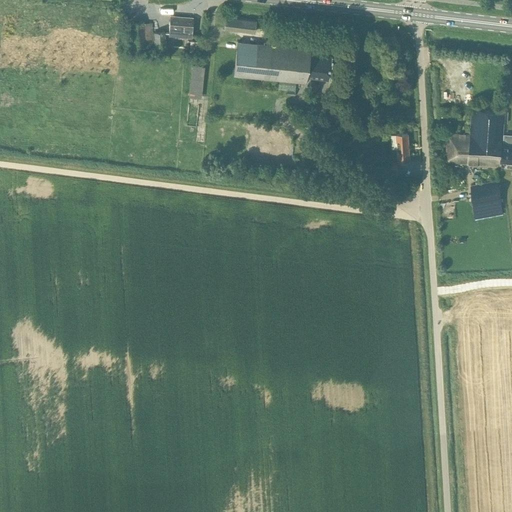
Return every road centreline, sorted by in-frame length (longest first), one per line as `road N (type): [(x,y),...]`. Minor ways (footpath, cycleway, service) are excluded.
road 1 (unclassified): [(447,511),(415,14)]
road 2 (track): [(0,164),(429,220)]
